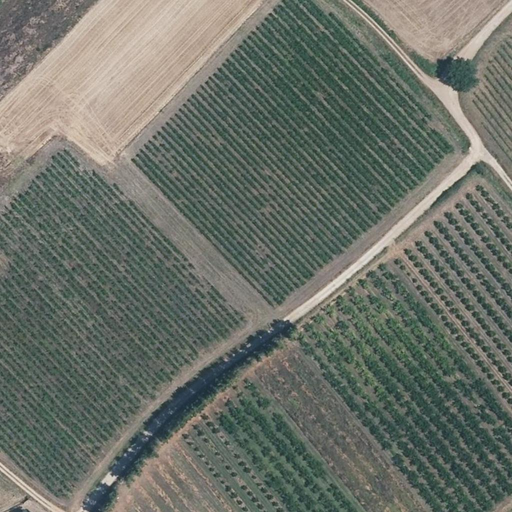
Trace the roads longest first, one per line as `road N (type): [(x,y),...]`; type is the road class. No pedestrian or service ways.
road 1 (unclassified): [(481,154),(296,319),(174,409),(86,511)]
road 2 (track): [(433,94),(342,0)]
